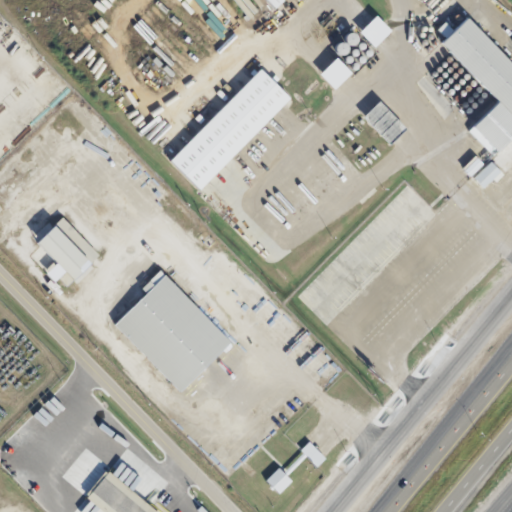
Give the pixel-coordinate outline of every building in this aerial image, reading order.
[(263,0),(272,9),(281,0),(263,0)] [(371,47),(388,31),(373,16),(356,32),(371,47)] [(495,102),(466,130),(491,156),(511,136),(511,54),(505,61),(463,17),(450,30),(443,22),(435,30),(442,38),(437,43),(495,102)] [(330,90),(348,73),(333,58),(316,74),(330,90)] [(170,151),(260,70),(289,98),(199,188),(170,151)] [(390,145),(363,117),(379,102),(406,130),(390,145)] [(472,179),(483,190),(500,173),(489,162),(472,179)] [(52,264),(42,274),(52,283),(57,279),(64,286),(96,254),(59,217),(32,243),(52,264)] [(180,393),(113,326),(163,276),(230,344),(180,393)] [(315,467),(324,459),(308,442),(299,451),(315,467)] [(263,481),(276,495),(290,482),(277,468),(263,481)] [(153,511),(105,471),(83,497),(99,511),(153,511)]
